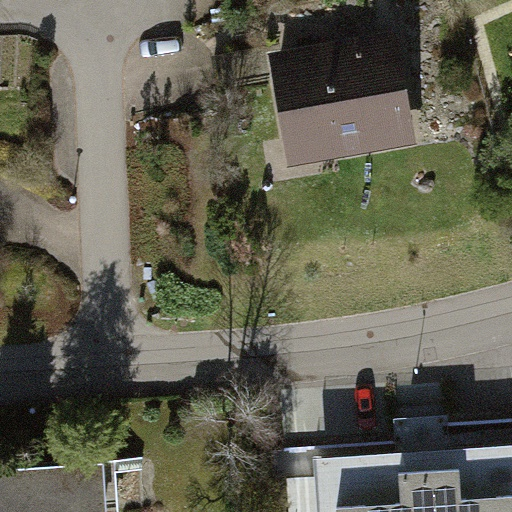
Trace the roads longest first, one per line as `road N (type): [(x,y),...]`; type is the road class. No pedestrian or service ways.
road 1 (residential): [(0,39),(116,42),(111,363)]
road 2 (residential): [(511,307),(111,363)]
